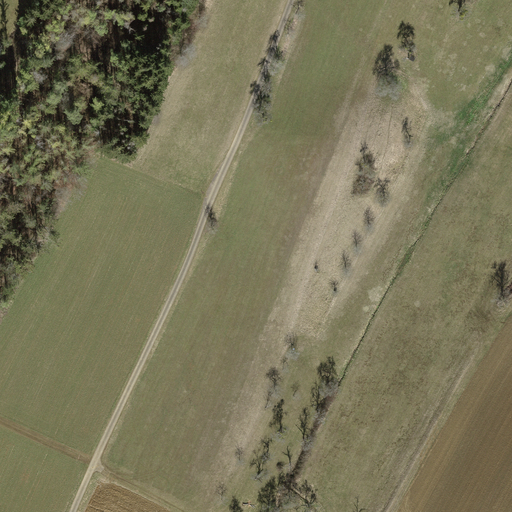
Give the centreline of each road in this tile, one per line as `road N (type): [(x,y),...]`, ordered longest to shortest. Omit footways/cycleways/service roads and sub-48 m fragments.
road 1 (track): [(387,511),(511,304)]
road 2 (track): [(0,415),(191,511)]
